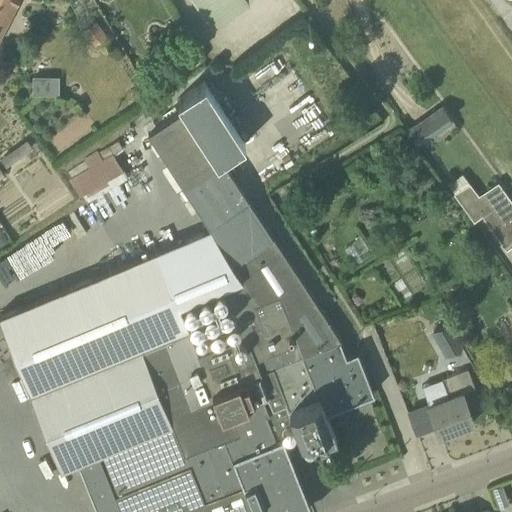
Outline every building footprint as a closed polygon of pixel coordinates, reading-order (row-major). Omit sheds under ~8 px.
[(0,0),(0,33),(16,0),(0,0)] [(195,0),(213,25),(212,25),(213,26),(248,1),(248,0),(246,1),(245,0),(195,0)] [(96,21),(84,30),(95,45),(107,36),(96,21)] [(42,76),(32,76),(32,94),(42,94),(42,76)] [(326,411),(374,393),(359,351),(347,355),(341,338),(342,338),(224,158),(245,144),(205,82),(177,100),(184,109),(149,131),(211,226),(0,312),(0,319),(30,391),(60,467),(77,460),(98,511),(234,511),(264,500),(268,511),(302,511),(312,508),(284,441),(299,435),(300,436),(313,431),(318,445),(337,438),(326,411)] [(434,143),(457,126),(441,105),(407,130),(420,148),(431,139),(434,143)] [(113,152),(103,157),(98,149),(83,158),(88,166),(69,178),(82,201),(126,174),(113,152)] [(479,196),(469,183),(453,195),(474,222),(482,215),(506,249),(511,244),(511,199),(499,181),(479,196)] [(313,202),(302,209),(312,224),(322,218),(313,202)] [(1,229),(0,229),(0,244),(8,239),(1,229)] [(449,321),(431,331),(445,356),(463,346),(449,321)] [(429,405),(440,434),(474,422),(463,393),(474,389),(467,369),(422,385),(429,404),(429,405)]
